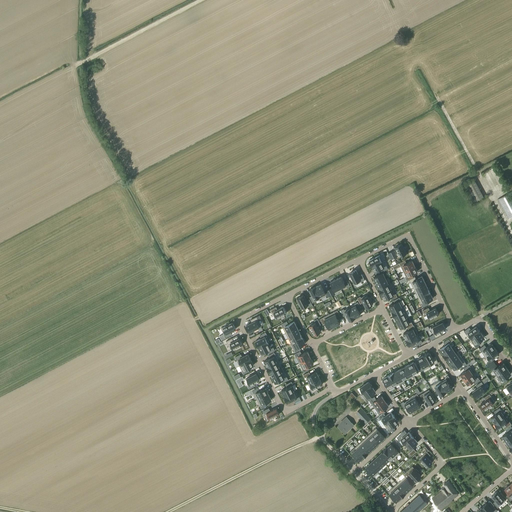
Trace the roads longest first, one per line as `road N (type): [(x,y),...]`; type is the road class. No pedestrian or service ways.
road 1 (residential): [(333,387),(284,409),(241,327),(242,317),(286,295)]
road 2 (track): [(477,171),(428,203),(482,314)]
road 3 (track): [(319,436),(168,511)]
road 4 (residential): [(358,259),(409,239),(454,330)]
road 5 (track): [(199,0),(73,65)]
road 6 (residential): [(408,422),(443,463),(391,511)]
